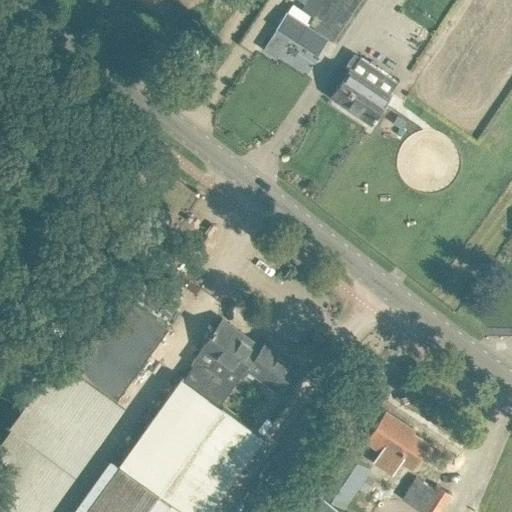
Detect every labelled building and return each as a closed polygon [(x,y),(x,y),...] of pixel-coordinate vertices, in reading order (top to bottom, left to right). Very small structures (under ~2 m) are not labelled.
[(287,11),(263,48),(277,56),(291,35),(318,52),(328,37),(287,11)] [(351,66),(332,94),(371,121),(390,92),(389,91),(397,80),(360,55),(352,67),(351,66)] [(117,395),(169,322),(128,292),(75,365),(117,395)] [(209,511),(265,434),(222,404),(242,374),(247,367),(262,347),(261,346),(222,318),(216,326),(214,325),(210,330),(212,331),(202,346),(203,346),(192,362),(194,364),(185,377),(181,375),(83,511),(209,511)] [(305,366),(267,338),(261,346),(262,347),(247,367),(286,394),(305,366)] [(301,457),(326,423),(308,410),(283,444),(301,457)] [(428,441),(407,427),(408,425),(386,410),(367,440),(381,449),(375,459),(393,471),(401,459),(412,466),(428,441)] [(352,511),(343,506),(370,466),(341,448),(298,511),(352,511)] [(425,511),(439,511),(452,492),(436,483),(434,487),(417,476),(403,497),(421,508),(420,509),(425,511)]
